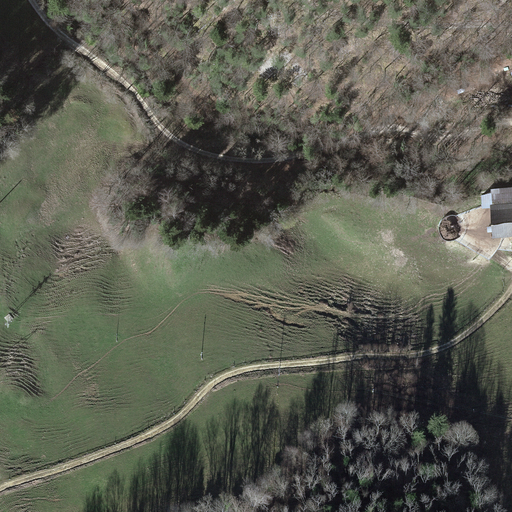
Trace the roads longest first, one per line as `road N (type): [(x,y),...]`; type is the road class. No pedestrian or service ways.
road 1 (track): [(511,288),(456,342),(253,368),(212,386),(169,427),(0,491)]
road 2 (track): [(32,0),(187,145),(279,159),(379,128),(440,137),(511,121)]
road 3 (track): [(121,0),(164,43),(226,153),(240,164),(283,181),(386,191)]
road 4 (track): [(511,24),(390,22),(303,0)]
